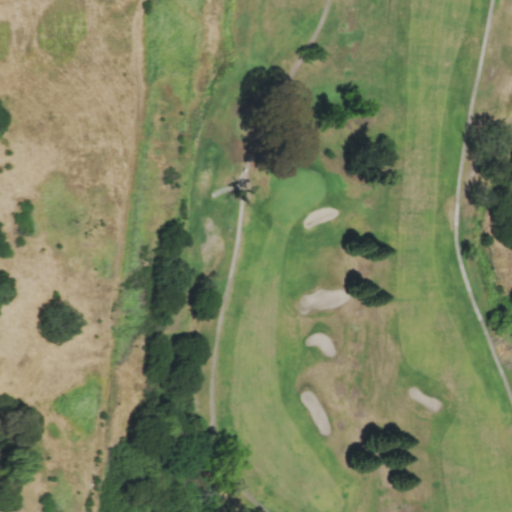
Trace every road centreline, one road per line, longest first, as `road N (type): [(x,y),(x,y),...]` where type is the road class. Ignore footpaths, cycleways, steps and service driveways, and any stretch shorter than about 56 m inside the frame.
road 1 (track): [(144,0),(90,511)]
road 2 (track): [(327,0),(247,166),(234,249)]
